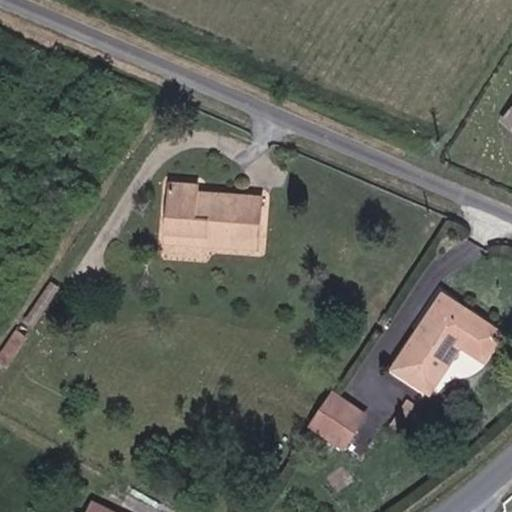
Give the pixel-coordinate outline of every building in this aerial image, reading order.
[(511,111),(503,122),(511,128),(511,111)] [(258,248),(262,197),(197,193),(198,186),(171,184),(168,233),(207,236),(206,245),(258,248)] [(206,245),(207,236),(168,233),(168,242),(206,245)] [(431,391),(462,345),(485,360),(503,334),(444,296),(395,368),(431,391)] [(0,362),(6,367),(28,337),(19,331),(0,358),(0,362)] [(344,446),(366,414),(332,392),(311,425),(344,446)] [(398,432),(416,405),(409,401),(391,428),(398,432)] [(112,511),(94,503),(89,511),(112,511)]
